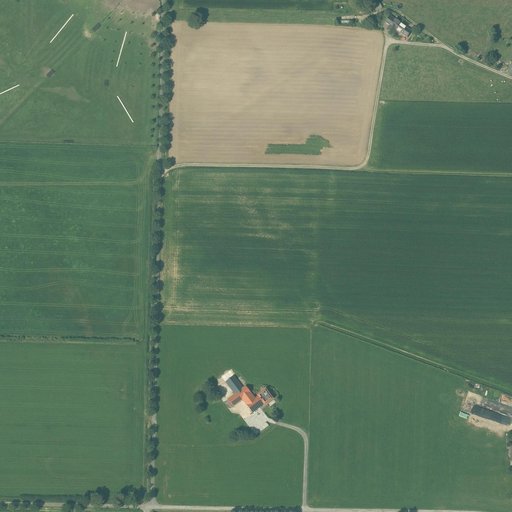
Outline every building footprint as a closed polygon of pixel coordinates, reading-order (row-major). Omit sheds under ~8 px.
[(373,5),(375,11),(383,7),(380,2),(373,5)] [(407,29),(393,19),(389,25),(403,35),(407,29)] [(241,385),(233,376),(226,381),(226,382),(235,394),(239,391),(237,388),(241,385)] [(226,382),(219,388),(228,399),(235,394),(226,382)] [(246,386),(243,388),(241,385),(237,388),(239,391),(235,394),(228,399),(233,407),(243,400),(252,413),(264,404),(258,396),(255,398),(246,386)] [(266,389),(258,395),(264,404),(265,405),(273,399),(266,389)] [(482,430),(493,433),(495,426),(483,423),(483,426),(482,430)]
